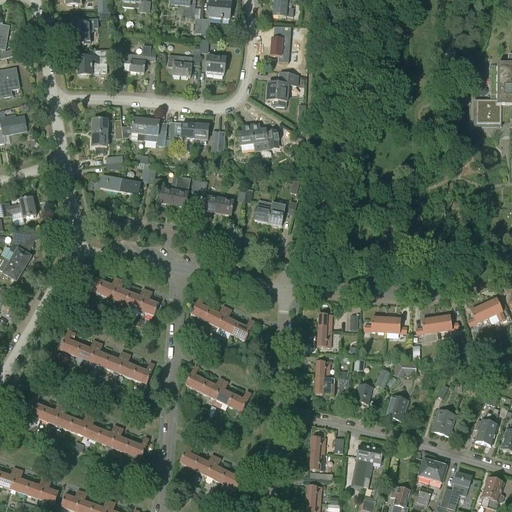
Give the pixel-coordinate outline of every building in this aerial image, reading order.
[(122,0),(122,8),(138,9),(137,14),(149,15),(150,3),(141,2),(140,0),(122,0)] [(183,9),(182,20),(193,21),(195,0),(171,0),(171,8),(183,9)] [(271,0),(272,3),(274,4),(272,18),(286,19),(286,18),(293,19),(293,10),(286,10),(287,5),(300,6),(300,0),(271,0)] [(96,3),(96,14),(106,14),(106,3),(96,3)] [(208,20),(229,21),(230,5),(209,3),(208,20)] [(99,15),(99,25),(111,25),(109,15),(99,15)] [(78,43),(79,47),(90,47),(89,35),(93,35),(93,31),(98,31),(97,22),(92,22),(84,23),(84,25),(71,25),(72,43),(78,43)] [(0,60),(0,62),(12,59),(11,52),(5,54),(4,51),(8,29),(1,28),(2,25),(0,25),(0,60)] [(280,36),(280,41),(271,40),(270,58),(281,58),(282,41),(288,42),(288,36),(280,36)] [(200,42),(200,49),(200,55),(208,55),(208,42),(200,42)] [(156,52),(150,51),(151,47),(143,46),(141,58),(125,56),(124,65),(130,65),(129,74),(144,76),(145,61),(155,63),(156,52)] [(200,55),(200,49),(193,49),(193,60),(168,58),(167,69),(172,70),(172,78),(190,80),(191,68),(199,68),(200,55)] [(106,75),(106,53),(94,53),(94,59),(77,59),(78,77),(91,77),(98,77),(98,75),(106,75)] [(215,59),(215,55),(210,54),(209,59),(207,58),(205,74),(206,74),(206,76),(213,77),(213,75),(224,76),(225,60),(215,59)] [(473,102),(473,103),(476,103),(476,126),(500,126),(500,129),(501,129),(501,121),(503,120),(504,120),(506,119),(508,118),(509,118),(510,118),(511,118),(511,134),(511,164),(511,163),(511,169),(511,168),(511,66),(497,66),(496,102),(473,102)] [(0,101),(12,99),(11,92),(19,91),(15,71),(0,73),(0,101)] [(268,85),(267,103),(276,103),(275,109),(286,109),(288,87),(297,88),(297,78),(279,74),(279,86),(268,85)] [(0,146),(4,146),(3,137),(26,133),(26,134),(27,133),(24,118),(15,120),(15,121),(12,122),(11,118),(4,119),(3,113),(0,114),(0,146)] [(132,128),(121,129),(122,135),(122,141),(128,140),(130,141),(144,143),(145,137),(146,122),(133,120),(132,128)] [(92,122),(91,135),(107,136),(107,122),(92,122)] [(145,137),(144,143),(156,144),(156,148),(165,149),(169,149),(169,142),(165,142),(166,134),(158,133),(159,123),(146,122),(145,137)] [(187,154),(193,154),(195,127),(177,125),(176,138),(180,138),(180,140),(188,141),(187,154)] [(195,127),(193,154),(199,155),(200,142),(207,142),(208,128),(195,127)] [(259,127),(251,128),(254,150),(266,149),(266,144),(267,144),(266,132),(260,133),(259,127)] [(254,150),(251,128),(242,129),(243,135),(237,136),(239,148),(241,148),(241,152),(254,150)] [(107,136),(91,135),(91,149),(107,150),(107,136)] [(106,159),(107,166),(122,164),(121,157),(106,159)] [(122,164),(107,166),(105,167),(106,173),(123,170),(122,164)] [(141,183),(147,184),(149,171),(150,166),(148,165),(144,165),(141,183)] [(149,171),(147,184),(154,185),(156,172),(149,171)] [(99,191),(119,195),(121,182),(103,178),(102,178),(99,191)] [(175,193),(172,207),(185,210),(190,182),(177,180),(175,193)] [(121,182),(119,195),(138,198),(141,185),(140,185),(121,182)] [(191,194),(198,195),(200,183),(193,182),(191,194)] [(200,183),(198,195),(204,196),(207,184),(200,183)] [(237,202),(244,203),(246,191),(239,190),(237,202)] [(159,205),(172,207),(175,193),(162,191),(159,205)] [(246,191),(244,203),(250,204),(252,193),(246,191)] [(205,213),(218,216),(220,202),(207,199),(205,213)] [(19,203),(19,207),(9,209),(8,205),(0,206),(3,220),(11,219),(11,216),(21,214),(23,221),(36,218),(32,200),(19,203)] [(220,202),(218,216),(231,218),(233,204),(220,202)] [(254,222),(267,225),(272,205),(258,202),(257,208),(254,222)] [(287,215),(294,216),(297,205),(290,203),(287,215)] [(272,205),(267,225),(281,228),(284,214),(285,208),(272,205)] [(6,248),(1,257),(5,259),(5,260),(24,271),(31,259),(30,258),(31,249),(33,249),(34,242),(38,241),(39,233),(13,234),(12,242),(8,249),(6,248)] [(5,260),(0,268),(0,272),(3,274),(3,276),(16,284),(24,271),(5,260)] [(91,270),(83,290),(97,295),(102,284),(93,280),(96,272),(91,270)] [(102,284),(97,295),(111,301),(119,281),(115,279),(111,287),(102,284)] [(119,281),(111,301),(125,307),(130,295),(121,291),(124,283),(119,281)] [(130,295),(125,307),(139,312),(147,293),(142,291),(139,299),(130,295)] [(139,312),(138,316),(143,318),(144,314),(154,318),(158,306),(149,303),(152,295),(147,293),(139,312)] [(200,297),(190,315),(204,322),(210,311),(201,306),(204,299),(200,297)] [(496,301),(483,307),(489,320),(492,327),(505,321),(502,315),(502,314),(496,301)] [(489,320),(483,307),(470,313),(473,320),(467,323),(470,328),(476,326),(489,320)] [(210,311),(204,322),(217,329),(227,310),(222,308),(218,315),(210,311)] [(217,329),(231,336),(237,324),(228,320),(231,312),(227,310),(217,329)] [(318,317),(318,333),(331,334),(332,317),(318,317)] [(450,318),(435,320),(437,334),(452,332),(458,331),(457,325),(451,326),(450,318)] [(370,334),(385,335),(386,321),(371,320),(371,327),(364,327),(364,333),(370,333),(370,334)] [(422,330),(415,331),(416,337),(423,336),(423,337),(437,334),(435,320),(421,322),(422,330)] [(245,329),(237,324),(231,336),(245,342),(254,324),(249,321),(245,329)] [(386,321),(385,335),(399,336),(399,335),(406,336),(406,330),(400,329),(400,322),(386,321)] [(67,332),(60,352),(74,358),(79,346),(69,342),(72,334),(67,332)] [(331,334),(318,333),(317,349),(331,350),(331,334)] [(79,346),(74,358),(90,364),(98,344),(93,342),(90,350),(79,346)] [(98,344),(90,364),(104,370),(108,358),(99,354),(102,346),(98,344)] [(108,358),(104,370),(113,373),(113,376),(117,377),(118,375),(126,355),(121,354),(118,361),(108,358)] [(118,375),(132,381),(136,369),(127,365),(130,357),(126,355),(118,375)] [(472,355),(466,357),(468,365),(474,363),(472,355)] [(397,361),(389,376),(400,381),(403,373),(415,374),(416,363),(397,361)] [(316,364),(315,380),(329,381),(330,365),(316,364)] [(136,369),(132,381),(141,385),(141,387),(145,388),(154,367),(149,365),(146,373),(136,369)] [(185,386),(200,394),(206,383),(195,377),(199,369),(194,367),(185,386)] [(375,387),(382,390),(389,376),(382,372),(375,387)] [(200,394),(214,401),(223,382),(219,380),(215,387),(206,383),(200,394)] [(329,381),(315,380),(314,397),(333,398),(334,381),(329,381)] [(222,405),(227,408),(233,396),(224,392),(228,384),(223,382),(214,401),(211,406),(220,410),(222,405)] [(355,403),(368,407),(372,390),(358,387),(355,403)] [(233,396),(227,408),(241,415),(251,396),(246,393),(242,401),(233,396)] [(485,405),(495,408),(498,397),(491,395),(485,405)] [(26,416),(40,421),(45,410),(36,406),(39,398),(34,396),(26,416)] [(385,419),(394,422),(400,401),(392,398),(385,419)] [(400,401),(394,422),(402,424),(408,403),(400,401)] [(40,421),(54,427),(62,407),(57,405),(54,413),(45,410),(40,421)] [(54,427),(68,432),(73,421),(64,417),(67,409),(62,407),(54,427)] [(499,419),(505,420),(508,410),(502,408),(499,419)] [(492,417),(483,446),(491,449),(497,429),(494,428),(498,417),(497,417),(498,412),(494,411),(492,417)] [(432,434),(449,439),(455,418),(438,413),(432,434)] [(487,415),(485,420),(481,419),(480,423),(478,423),(475,430),(478,432),(475,444),(483,446),(492,417),(487,415)] [(68,432),(82,438),(90,418),(86,416),(82,424),(73,421),(68,432)] [(82,438),(96,444),(101,432),(92,428),(95,420),(90,418),(82,438)] [(500,452),(508,454),(511,439),(511,424),(508,433),(506,432),(500,452)] [(101,432),(96,444),(106,447),(105,449),(110,451),(110,449),(118,429),(113,428),(110,435),(101,432)] [(110,449),(124,455),(129,443),(120,439),(123,431),(118,429),(110,449)] [(129,443),(124,455),(140,461),(148,442),(144,440),(141,448),(129,443)] [(311,440),(310,456),(324,457),(325,441),(311,440)] [(333,455),(342,456),(343,441),(335,441),(334,447),(333,447),(333,449),(334,449),(333,455)] [(179,464),(193,471),(198,460),(190,455),(194,448),(189,445),(179,464)] [(358,462),(354,477),(360,478),(359,483),(364,484),(371,450),(358,448),(355,461),(358,462)] [(371,450),(363,487),(367,488),(372,465),(380,466),(383,453),(371,450)] [(193,471),(206,478),(216,459),(211,456),(207,464),(198,460),(193,471)] [(324,457),(310,456),(309,472),(323,473),(324,457)] [(206,478),(220,485),(226,473),(217,469),(221,461),(216,459),(206,478)] [(417,478),(429,482),(435,465),(423,461),(417,478)] [(435,465),(429,482),(442,485),(447,469),(435,465)] [(143,472),(133,468),(129,468),(128,472),(141,477),(143,472)] [(0,476),(0,487),(11,492),(18,472),(13,470),(10,478),(1,475),(0,476)] [(226,473),(220,485),(236,492),(245,474),(241,471),(237,479),(226,473)] [(11,492),(25,496),(29,485),(20,481),(23,473),(18,472),(11,492)] [(453,486),(451,493),(444,491),(438,508),(449,511),(454,511),(459,497),(465,499),(467,490),(468,490),(471,480),(456,475),(453,486)] [(25,496),(39,501),(46,481),(42,480),(39,488),(29,485),(25,496)] [(46,481),(39,501),(54,506),(58,494),(48,491),(51,483),(46,481)] [(482,500),(480,508),(487,510),(495,483),(487,481),(481,500),(482,500)] [(495,483),(487,510),(492,511),(493,511),(496,504),(498,505),(498,504),(500,505),(502,505),(503,499),(502,498),(500,497),(503,486),(495,483)] [(307,488),(306,504),(320,506),(321,489),(307,488)] [(372,501),(378,502),(381,489),(375,488),(372,501)] [(380,500),(385,501),(387,498),(389,491),(383,489),(380,500)] [(395,500),(391,511),(407,511),(408,511),(405,510),(409,493),(398,490),(397,493),(392,491),(390,499),(395,500)] [(60,509),(69,511),(75,511),(82,494),(77,492),(74,500),(65,497),(60,509)] [(424,500),(429,501),(430,501),(432,494),(427,492),(424,500)] [(75,511),(91,511),(94,507),(84,503),(87,495),(82,494),(75,511)] [(429,501),(417,498),(416,504),(427,507),(429,501)] [(91,511),(107,511),(110,504),(106,502),(103,510),(94,507),(91,511)] [(363,502),(361,511),(373,511),(375,504),(363,502)]
